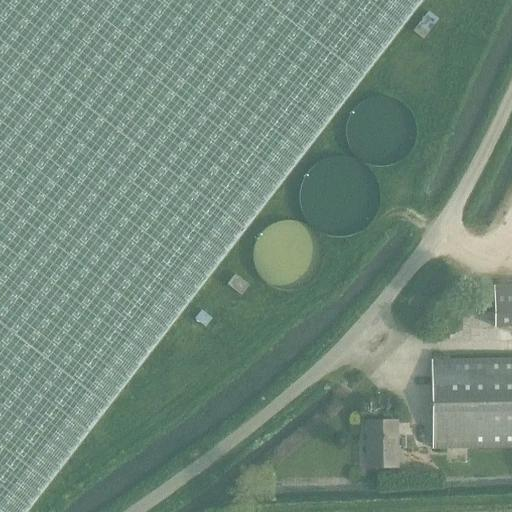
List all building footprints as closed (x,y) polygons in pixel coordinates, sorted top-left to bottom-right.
[(0,0),(0,511),(24,511),(420,0),(0,0)] [(427,12),(412,32),(422,39),(437,19),(427,12)] [(287,253),(275,260),(285,278),(313,261),(296,233),(291,226),(276,235),(287,253)] [(234,274),(226,285),(240,295),(248,285),(234,274)] [(511,285),(493,286),(493,328),(511,327),(511,285)] [(201,311),(194,319),(204,327),(210,319),(201,311)] [(511,447),(511,359),(431,361),(432,449),(511,447)] [(366,468),(396,467),(395,421),(365,422),(366,468)]
